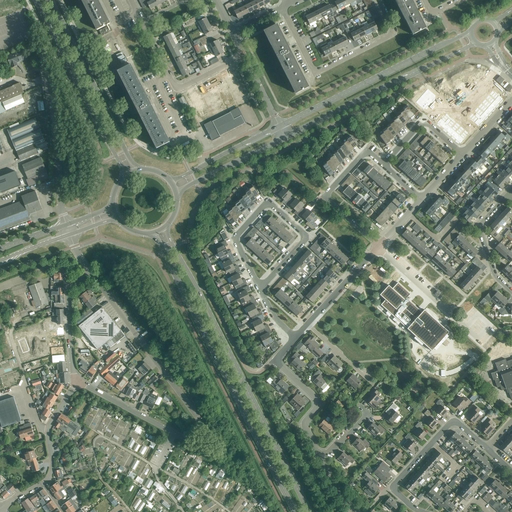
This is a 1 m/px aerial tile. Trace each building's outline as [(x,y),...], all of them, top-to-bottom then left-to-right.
[(82,0),(98,30),(109,24),(96,0),(82,0)] [(143,9),(148,6),(147,3),(145,0),(140,0),(139,1),(143,9)] [(147,3),(148,6),(150,10),(156,7),(152,0),(148,0),(150,2),(147,3)] [(256,0),(250,3),(254,10),(259,8),(256,0)] [(332,4),(336,11),(344,6),(341,0),(338,0),(335,2),(335,3),(332,4)] [(396,0),(414,34),(425,29),(410,0),(396,0)] [(250,3),(245,6),(249,13),(254,10),(250,3)] [(337,14),(336,11),(332,4),(330,6),(329,5),(323,8),(327,15),(329,18),(337,14)] [(245,6),(240,8),(243,16),(249,13),(245,6)] [(243,16),(240,8),(234,11),(238,18),(243,16)] [(323,8),(318,11),(321,18),(327,15),(323,8)] [(318,11),(312,14),(316,21),(321,18),(318,11)] [(312,14),(306,17),(310,24),(311,26),(317,23),(316,21),(312,14)] [(198,27),(199,29),(209,24),(206,18),(199,22),(200,26),(198,27)] [(374,22),(368,25),(372,33),(378,30),(377,28),(376,25),(374,22)] [(209,24),(199,29),(201,32),(203,31),(205,35),(213,31),(209,24)] [(99,31),(102,36),(112,31),(109,25),(99,31)] [(285,43),(276,25),(265,31),(297,93),(308,88),(287,47),(289,46),(287,42),(285,43)] [(368,25),(362,28),(366,36),(372,33),(368,25)] [(315,35),(321,32),(320,30),(318,26),(317,26),(316,30),(316,31),(314,32),(313,31),(309,33),(311,37),(315,35)] [(362,28),(357,31),(360,38),(366,36),(362,28)] [(164,37),(166,43),(173,39),(171,34),(173,32),(172,29),(163,34),(164,37)] [(360,38),(357,31),(356,29),(347,33),(350,41),(353,40),(354,42),(360,38)] [(345,37),(339,40),(343,47),(349,44),(345,37)] [(166,43),(169,48),(176,45),(173,39),(166,43)] [(339,40),(333,43),(337,50),(343,47),(339,40)] [(210,49),(211,52),(221,47),(218,41),(210,45),(212,48),(210,49)] [(169,48),(172,54),(179,50),(182,48),(180,43),(176,45),(169,48)] [(333,43),(328,46),(331,53),(337,50),(333,43)] [(331,53),(328,46),(322,48),(325,56),(331,53)] [(221,47),(211,52),(212,54),(214,53),(216,57),(224,53),(221,47)] [(172,54),(175,59),(182,56),(179,50),(172,54)] [(17,63),(25,60),(21,51),(7,56),(10,65),(11,65),(12,68),(18,65),(17,63)] [(175,59),(178,65),(184,62),(188,60),(185,54),(182,56),(175,59)] [(198,66),(199,68),(196,70),(197,73),(203,70),(199,61),(193,64),(194,67),(198,66)] [(178,65),(180,70),(187,67),(184,62),(178,65)] [(146,98),(144,94),(129,65),(119,71),(136,104),(137,103),(139,106),(137,107),(158,148),(169,142),(149,103),(148,101),(150,100),(148,96),(148,97),(146,98)] [(187,67),(180,70),(183,76),(190,73),(187,67)] [(0,102),(24,92),(20,83),(12,86),(13,86),(0,91),(0,102)] [(427,89),(415,102),(424,110),(427,105),(429,107),(433,102),(432,101),(436,96),(427,89)] [(21,94),(0,102),(0,112),(25,102),(22,95),(21,94)] [(476,113),(474,115),(478,119),(474,123),(478,127),(503,99),(499,96),(480,116),(476,113)] [(202,103),(195,106),(198,113),(205,110),(202,103)] [(404,109),(405,110),(410,118),(414,115),(407,105),(403,108),(403,109),(404,109)] [(24,119),(32,117),(29,108),(22,110),(24,119)] [(205,110),(198,113),(200,117),(209,112),(207,108),(205,110)] [(238,108),(204,125),(208,134),(212,142),(220,137),(245,124),(237,108),(238,108)] [(411,119),(410,118),(405,110),(404,109),(403,109),(399,112),(400,113),(407,122),(411,119)] [(13,113),(16,123),(24,120),(21,111),(13,113)] [(209,112),(200,117),(202,121),(205,119),(211,116),(209,112)] [(399,116),(397,117),(398,118),(403,126),(407,123),(407,122),(400,113),(398,115),(399,116)] [(507,129),(511,124),(511,123),(511,115),(506,122),(508,124),(505,127),(503,125),(502,127),(505,130),(507,128),(507,129)] [(394,121),(394,122),(400,130),(404,127),(403,126),(398,118),(397,117),(396,116),(394,118),(395,120),(394,121)] [(441,119),(437,123),(460,144),(464,140),(447,125),(451,120),(448,118),(445,122),(441,119)] [(16,152),(18,156),(20,161),(48,149),(44,140),(30,146),(30,145),(44,139),(35,119),(7,130),(16,150),(16,151),(16,152)] [(390,125),(391,125),(397,133),(401,130),(400,130),(394,122),(390,125)] [(387,129),(388,129),(393,137),(397,134),(397,133),(391,125),(387,129)] [(383,132),(384,133),(390,141),(394,138),(393,137),(388,129),(383,132)] [(498,134),(496,136),(502,142),(504,140),(507,142),(510,138),(505,133),(503,135),(497,130),(496,132),(498,134)] [(390,141),(384,133),(380,136),(384,142),(386,145),(390,142),(390,141)] [(420,143),(425,147),(430,141),(422,133),(418,136),(423,140),(421,143),(420,143)] [(346,138),(348,141),(354,148),(358,145),(350,135),(346,138)] [(492,136),(490,138),(501,148),(503,146),(500,144),(502,142),(496,136),(494,137),(492,136)] [(491,141),(489,143),(496,149),(498,147),(500,149),(501,148),(490,138),(489,140),(491,141)] [(348,141),(344,144),(350,152),(354,149),(354,148),(348,141)] [(425,147),(429,151),(435,145),(430,141),(425,147)] [(339,145),(341,148),(346,156),(351,153),(350,152),(344,144),(343,143),(339,145)] [(485,143),(484,145),(495,155),(496,154),(494,151),(496,149),(489,143),(487,145),(485,143)] [(431,153),(434,156),(440,149),(435,145),(429,151),(427,154),(429,155),(431,153)] [(484,149),(482,150),(489,157),(491,155),(493,157),(495,155),(484,145),(482,147),(484,149)] [(337,151),(338,152),(343,160),(347,157),(346,156),(341,148),(337,151)] [(407,149),(406,151),(410,154),(413,157),(415,155),(407,149)] [(434,156),(438,159),(444,153),(440,149),(434,156)] [(477,153),(480,155),(486,161),(488,163),(489,161),(487,159),(489,157),(482,150),(481,152),(479,150),(477,153)] [(334,155),(334,156),(339,164),(344,160),(343,160),(338,152),(334,155)] [(444,153),(438,159),(443,164),(449,157),(444,153)] [(480,155),(477,158),(483,164),(486,161),(480,155)] [(330,159),(330,160),(336,168),(340,165),(339,164),(334,156),(330,159)] [(31,161),(22,165),(28,179),(26,180),(29,186),(49,178),(47,172),(41,158),(36,159),(31,161)] [(471,162),(469,164),(476,170),(478,168),(481,170),(482,169),(480,167),(474,161),(471,158),(469,161),(471,162)] [(477,158),(474,161),(480,167),(483,164),(477,158)] [(327,162),(327,163),(333,171),(337,168),(336,168),(330,160),(327,162)] [(362,171),(361,172),(366,177),(367,175),(373,168),(365,160),(362,163),(366,167),(364,169),(363,171),(362,171)] [(398,167),(403,171),(411,162),(409,160),(407,163),(404,160),(404,161),(402,163),(398,167)] [(502,162),(505,164),(511,170),(511,164),(510,162),(508,165),(504,161),(503,161),(502,162)] [(403,171),(407,175),(413,169),(411,166),(413,164),(411,162),(403,171)] [(333,171),(327,163),(323,166),(329,175),(333,172),(333,171)] [(466,164),(464,166),(475,176),(477,175),(474,172),(476,170),(469,164),(468,166),(466,164)] [(505,168),(503,170),(510,176),(511,174),(511,170),(505,164),(503,166),(505,168)] [(464,170),(463,172),(469,178),(471,176),(474,178),(475,176),(464,166),(462,168),(464,170)] [(367,175),(372,179),(378,172),(373,168),(367,175)] [(496,170),(498,172),(509,182),(511,180),(509,178),(510,176),(503,170),(501,172),(497,168),(496,170)] [(407,175),(412,179),(418,173),(413,169),(407,175)] [(412,179),(416,183),(422,177),(420,175),(422,172),(420,170),(418,173),(412,179)] [(20,186),(15,172),(6,176),(11,190),(20,186)] [(358,176),(358,175),(354,172),(352,174),(356,177),(361,182),(363,180),(358,176)] [(374,185),(376,183),(382,176),(378,172),(372,179),(374,181),(372,183),(374,185)] [(459,172),(457,174),(468,184),(470,182),(467,180),(469,178),(463,172),(461,173),(459,172)] [(498,175),(496,177),(504,184),(505,182),(507,184),(509,182),(498,172),(496,173),(498,175)] [(457,177),(456,179),(463,185),(464,183),(467,185),(468,184),(457,174),(456,176),(457,177)] [(351,175),(349,177),(353,181),(354,181),(357,183),(358,182),(351,175)] [(11,190),(6,176),(0,177),(0,188),(2,193),(11,190)] [(376,183),(381,187),(387,180),(382,176),(376,183)] [(490,178),(488,180),(496,188),(498,186),(502,189),(504,187),(502,186),(504,184),(496,177),(495,180),(492,178),(491,176),(490,178)] [(422,177),(416,183),(421,187),(427,181),(422,177)] [(452,179),(450,181),(462,191),(463,189),(461,187),(463,185),(456,179),(454,181),(452,179)] [(387,180),(381,187),(385,191),(391,184),(387,180)] [(451,185),(449,187),(456,193),(458,190),(460,193),(462,191),(450,181),(449,183),(451,185)] [(488,188),(486,190),(492,196),(494,194),(496,196),(498,194),(487,184),(485,186),(488,188)] [(249,189),(250,190),(256,198),(260,195),(256,190),(258,189),(255,185),(249,189)] [(343,192),(347,197),(354,190),(349,186),(347,188),(346,190),(343,192)] [(456,193),(449,187),(447,188),(446,187),(444,189),(455,199),(456,197),(454,195),(456,193)] [(280,196),(282,198),(288,191),(284,188),(283,190),(280,188),(274,194),(278,198),(280,196)] [(246,193),(246,194),(252,202),(256,199),(256,198),(250,190),(246,193)] [(347,197),(352,201),(358,194),(354,190),(347,197)] [(481,190),(480,191),(491,201),(493,199),(491,198),(492,196),(486,190),(484,192),(481,190)] [(29,215),(42,210),(35,191),(21,196),(23,201),(0,209),(0,230),(30,219),(29,215)] [(282,202),(286,205),(292,199),(290,197),(292,195),(288,191),(282,198),(284,200),(282,202)] [(481,195),(479,197),(486,203),(487,202),(489,203),(491,201),(480,191),(478,193),(481,195)] [(242,197),(243,198),(249,206),(253,203),(252,202),(246,194),(242,197)] [(352,201),(356,205),(363,198),(358,194),(352,201)] [(400,194),(396,198),(402,204),(406,199),(400,194)] [(436,199),(435,200),(441,206),(443,204),(445,207),(447,205),(449,202),(443,196),(440,199),(436,195),(434,197),(436,199)] [(475,197),(473,199),(484,209),(486,207),(484,205),(486,203),(479,197),(477,199),(475,197)] [(239,201),(240,202),(245,209),(249,206),(243,198),(239,201)] [(356,205),(361,209),(367,202),(363,198),(356,205)] [(396,198),(392,203),(398,209),(402,204),(396,198)] [(292,207),(294,209),(300,202),(296,199),(295,201),(292,199),(286,205),(290,209),(292,207)] [(474,203),(472,205),(479,211),(481,209),(482,211),(484,209),(473,199),(472,201),(474,203)] [(431,200),(429,202),(440,212),(441,211),(439,209),(441,206),(435,200),(433,202),(431,200)] [(236,205),(242,213),(246,210),(245,209),(240,202),(236,205)] [(294,213),(298,216),(304,209),(302,207),(304,206),(300,202),(294,209),(296,211),(294,213)] [(367,202),(361,209),(365,213),(372,206),(367,202)] [(429,206),(427,208),(434,214),(436,212),(438,214),(440,212),(429,202),(427,204),(429,206)] [(392,203),(388,207),(394,213),(398,209),(392,203)] [(236,205),(232,208),(232,209),(238,217),(242,214),(242,213),(236,205)] [(468,205),(466,206),(477,216),(479,214),(477,213),(479,211),(472,205),(470,207),(468,205)] [(467,210),(465,212),(472,218),(474,217),(476,218),(477,216),(466,206),(465,208),(467,210)] [(227,211),(228,212),(235,221),(239,218),(238,217),(232,209),(232,208),(232,207),(227,211)] [(388,207),(384,212),(390,217),(394,213),(388,207)] [(434,214),(427,208),(425,210),(424,208),(422,210),(435,222),(436,220),(432,216),(434,214)] [(511,211),(508,208),(503,212),(509,218),(511,214),(511,211)] [(304,218),(306,220),(312,213),(308,209),(306,211),(304,209),(298,216),(302,220),(304,218)] [(235,221),(228,212),(224,215),(231,224),(236,221),(235,221)] [(384,212),(380,216),(384,220),(386,222),(390,217),(384,212)] [(472,218),(465,212),(463,214),(461,212),(460,214),(471,224),(472,222),(470,220),(472,218)] [(503,212),(499,217),(505,222),(509,218),(503,212)] [(306,223),(310,227),(312,229),(318,226),(314,223),(318,218),(312,213),(306,220),(308,221),(306,223)] [(384,220),(380,216),(376,220),(382,226),(386,222),(384,220)] [(265,223),(270,227),(276,221),(271,217),(269,219),(267,221),(265,223)] [(499,217),(495,222),(501,227),(502,228),(504,226),(502,225),(505,222),(499,217)] [(270,227),(274,231),(280,225),(276,221),(270,227)] [(490,226),(494,230),(496,232),(501,227),(495,222),(490,226)] [(274,231),(279,235),(285,229),(280,225),(274,231)] [(279,235),(283,239),(289,233),(285,229),(279,235)] [(402,235),(407,239),(412,234),(407,230),(402,235)] [(288,243),(290,245),(295,240),(293,238),(294,237),(289,233),(283,239),(288,243)] [(407,239),(411,244),(416,238),(412,234),(407,239)] [(457,247),(459,245),(465,239),(460,235),(455,240),(457,243),(455,245),(457,247)] [(411,244),(416,248),(421,242),(419,241),(421,239),(418,236),(416,238),(411,244)] [(246,245),(250,249),(256,242),(251,238),(250,240),(248,242),(246,245)] [(322,247),(325,249),(331,243),(326,239),(324,241),(322,243),(320,246),(316,242),(314,244),(318,248),(319,247),(320,249),(322,247)] [(459,245),(464,249),(469,243),(465,239),(459,245)] [(421,242),(416,248),(420,252),(425,246),(427,244),(423,240),(421,242)] [(216,249),(218,254),(226,249),(225,247),(228,245),(225,241),(215,246),(217,248),(216,249)] [(250,249),(255,253),(260,246),(256,242),(250,249)] [(325,249),(329,253),(335,247),(331,243),(325,249)] [(464,249),(469,253),(474,247),(469,243),(464,249)] [(495,249),(500,253),(505,247),(500,243),(495,249)] [(255,253),(259,257),(265,250),(260,246),(255,253)] [(420,252),(425,256),(430,250),(425,246),(420,252)] [(329,253),(334,258),(340,251),(335,247),(329,253)] [(474,247),(469,253),(473,257),(479,252),(474,247)] [(500,253),(504,257),(510,251),(505,247),(500,253)] [(430,250),(425,256),(429,260),(436,253),(431,248),(430,250)] [(223,257),(224,259),(233,255),(230,250),(228,252),(226,249),(218,254),(220,258),(223,257)] [(259,257),(264,261),(270,254),(265,250),(259,257)] [(309,250),(305,254),(311,260),(315,256),(309,250)] [(334,258),(338,262),(344,255),(340,251),(334,258)] [(270,254),(264,261),(268,265),(274,259),(270,254)] [(305,254),(300,259),(307,265),(309,262),(311,264),(313,262),(311,260),(305,254)] [(432,260),(437,265),(442,259),(437,254),(432,260)] [(222,264),(225,268),(233,264),(232,261),(234,260),(233,258),(234,258),(233,255),(224,259),(226,262),(222,264)] [(344,255),(338,262),(343,266),(349,259),(344,255)] [(300,259),(296,263),(303,269),(307,265),(300,259)] [(437,265),(441,269),(447,263),(442,259),(437,265)] [(296,263),(292,268),(299,274),(301,271),(303,273),(305,271),(303,269),(296,263)] [(441,269),(446,273),(451,267),(447,263),(441,269)] [(229,272),(231,274),(240,269),(239,267),(238,267),(237,265),(234,267),(233,264),(225,268),(227,273),(229,272)] [(471,270),(473,272),(479,277),(483,272),(487,267),(484,265),(480,270),(478,268),(476,266),(475,265),(471,270)] [(502,271),(507,276),(511,270),(511,266),(510,268),(507,266),(502,271)] [(451,267),(446,273),(451,277),(456,272),(451,267)] [(292,268),(288,272),(295,278),(297,280),(300,278),(297,275),(299,274),(292,268)] [(231,278),(233,282),(241,278),(240,275),(242,274),(240,269),(231,274),(232,277),(231,278)] [(330,270),(326,274),(333,280),(337,276),(330,270)] [(295,278),(288,272),(284,276),(291,283),(295,278)] [(473,272),(469,276),(474,282),(479,277),(473,272)] [(324,276),(322,279),(329,285),(333,280),(326,274),(325,273),(323,275),(324,276)] [(469,276),(464,281),(470,286),(474,282),(469,276)] [(241,278),(233,282),(235,287),(236,287),(237,289),(247,284),(245,279),(242,280),(241,278)] [(322,279),(318,283),(325,289),(329,285),(322,279)] [(470,286),(464,281),(460,286),(466,291),(470,286)] [(48,292),(45,293),(41,282),(29,286),(36,307),(48,303),(48,302),(51,301),(48,292)] [(318,283),(314,288),(320,294),(325,289),(318,283)] [(384,290),(380,295),(385,300),(381,305),(405,327),(432,351),(449,332),(436,320),(424,310),(422,312),(407,298),(409,296),(410,294),(404,289),(398,283),(392,289),(389,285),(384,290)] [(238,294),(240,299),(248,295),(247,292),(250,291),(249,289),(250,288),(248,286),(237,291),(238,294)] [(314,288),(310,292),(317,298),(320,294),(314,288)] [(275,296),(279,300),(285,293),(281,289),(279,291),(277,293),(275,296)] [(94,302),(97,300),(93,296),(92,298),(90,295),(89,296),(86,292),(80,297),(90,310),(96,305),(94,302)] [(317,298),(310,292),(306,297),(312,302),(317,298)] [(488,294),(484,299),(489,303),(492,300),(496,304),(502,297),(497,292),(492,298),(488,294)] [(279,300),(284,304),(290,297),(285,293),(279,300)] [(63,295),(55,295),(55,300),(58,300),(58,303),(54,303),(54,308),(63,308),(63,295)] [(244,306),(246,305),(255,300),(254,297),(253,298),(252,296),(249,297),(248,295),(240,299),(242,303),(243,303),(244,306)] [(284,304),(288,308),(294,301),(290,297),(284,304)] [(498,311),(501,314),(505,309),(502,307),(507,302),(502,297),(496,304),(501,309),(500,310),(500,309),(498,311)] [(246,308),(248,313),(256,309),(255,306),(258,305),(255,300),(246,305),(247,307),(246,308)] [(288,308),(293,312),(299,305),(294,301),(288,308)] [(299,305),(293,312),(297,316),(304,309),(299,305)] [(102,307),(79,326),(97,350),(102,347),(105,352),(125,336),(121,331),(120,329),(117,325),(102,307)] [(505,309),(501,314),(503,316),(504,315),(511,314),(511,315),(511,307),(511,310),(508,310),(506,308),(505,309)] [(253,316),(254,319),(263,314),(260,310),(258,311),(256,309),(248,313),(251,317),(253,316)] [(252,323),(255,327),(263,323),(262,321),(264,320),(263,318),(264,317),(263,314),(254,319),(255,321),(252,323)] [(57,320),(57,324),(56,325),(56,327),(58,327),(59,333),(57,333),(57,336),(65,335),(64,315),(57,316),(57,319),(55,319),(55,321),(57,320)] [(259,331),(261,333),(270,329),(268,326),(267,325),(264,326),(263,323),(255,327),(257,332),(259,331)] [(261,337),(263,341),(271,337),(270,334),(272,333),(270,329),(261,333),(262,336),(261,337)] [(323,354),(318,350),(316,348),(318,345),(313,341),(315,339),(312,336),(311,338),(310,338),(306,343),(309,346),(308,347),(313,351),(312,352),(319,359),(323,354)] [(271,337),(263,341),(265,346),(266,346),(267,349),(271,347),(272,350),(279,346),(275,338),(272,340),(271,337)] [(291,364),(299,371),(305,365),(296,357),(299,355),(296,353),(291,359),(293,361),(291,364)] [(324,362),(330,356),(327,354),(321,360),(324,362)] [(329,359),(327,361),(337,371),(338,372),(340,373),(341,372),(342,370),(341,368),(340,367),(342,365),(339,362),(337,360),(338,360),(334,356),(330,360),(329,359)] [(506,359),(496,362),(498,371),(492,372),(493,378),(496,380),(497,387),(501,386),(502,390),(506,389),(510,393),(511,399),(511,398),(511,359),(508,360),(506,359)] [(79,369),(86,374),(91,368),(91,367),(82,360),(78,365),(81,367),(79,369)] [(112,360),(107,365),(99,372),(103,376),(111,369),(114,366),(114,365),(114,364),(114,363),(114,362),(112,360)] [(59,364),(56,364),(57,370),(60,370),(60,373),(59,373),(59,374),(58,374),(58,379),(59,379),(59,383),(64,386),(65,383),(69,383),(68,372),(66,372),(66,362),(59,363),(59,364)] [(91,368),(86,374),(91,377),(96,371),(95,370),(98,367),(96,365),(98,363),(97,362),(92,366),(91,367),(91,368)] [(138,369),(141,372),(148,366),(145,362),(138,369)] [(148,366),(141,372),(144,375),(151,369),(148,366)] [(320,388),(321,387),(323,390),(327,385),(324,383),(326,381),(321,376),(322,374),(318,371),(314,376),(317,378),(313,382),(320,388)] [(105,378),(113,385),(118,379),(119,380),(122,377),(117,373),(115,376),(110,372),(105,378)] [(58,379),(58,374),(56,374),(57,382),(56,385),(55,384),(52,383),(49,382),(46,387),(54,391),(53,393),(58,396),(64,386),(59,383),(59,379),(58,379)] [(347,381),(356,389),(362,383),(353,375),(347,381)] [(147,383),(149,384),(151,387),(158,380),(156,378),(154,376),(147,383)] [(115,387),(121,391),(128,382),(123,377),(115,387)] [(279,389),(283,393),(289,387),(281,379),(278,382),(275,380),(271,384),(278,391),(279,389)] [(125,389),(123,392),(127,394),(126,395),(132,398),(134,394),(136,395),(137,392),(138,392),(140,390),(141,389),(140,386),(139,387),(137,387),(136,387),(132,385),(131,386),(128,384),(126,389),(125,389)] [(375,402),(380,397),(376,394),(378,392),(374,388),(369,394),(371,396),(367,401),(369,403),(368,404),(374,409),(378,405),(375,402)] [(146,398),(146,397),(150,394),(144,391),(143,393),(142,393),(143,391),(140,390),(138,392),(137,392),(136,395),(134,394),(132,398),(142,403),(145,397),(146,398)] [(47,391),(45,395),(49,398),(55,402),(57,397),(47,391)] [(476,392),(471,398),(474,401),(480,395),(476,392)] [(150,394),(146,397),(143,404),(152,408),(154,404),(155,404),(156,400),(155,400),(157,396),(151,393),(150,394)] [(290,402),(298,410),(305,403),(301,400),(302,399),(297,394),(290,402)] [(43,402),(41,406),(48,410),(50,407),(52,408),(55,402),(49,398),(45,395),(44,395),(42,398),(44,400),(44,399),(46,400),(44,403),(43,402)] [(170,406),(174,402),(166,395),(163,399),(170,406)] [(1,428),(21,421),(14,397),(0,401),(0,432),(2,432),(1,428)] [(466,408),(470,402),(465,398),(463,400),(459,397),(453,404),(459,410),(463,405),(466,408)] [(335,404),(341,409),(344,406),(338,400),(335,404)] [(443,416),(447,411),(442,407),(444,404),(440,400),(436,404),(439,407),(435,411),(443,418),(445,417),(443,416)] [(389,413),(385,417),(387,419),(386,420),(390,424),(391,423),(395,419),(399,415),(394,411),(397,407),(393,404),(386,411),(389,413)] [(47,418),(51,412),(50,411),(48,410),(40,405),(38,408),(43,411),(42,414),(40,416),(42,419),(45,421),(47,418)] [(471,420),(475,424),(481,417),(478,414),(480,411),(475,406),(470,412),(472,414),(468,418),(471,421),(471,420)] [(433,427),(437,423),(432,418),(434,416),(428,410),(424,414),(429,418),(425,422),(433,430),(434,428),(433,427)] [(66,428),(66,429),(68,426),(67,426),(70,421),(61,414),(56,421),(57,422),(54,426),(57,428),(60,424),(62,426),(60,429),(63,432),(66,428)] [(319,426),(328,434),(334,427),(325,419),(319,426)] [(486,426),(482,430),(488,436),(494,429),(491,426),(493,423),(488,419),(483,424),(486,426)] [(68,426),(66,429),(65,431),(69,433),(72,435),(74,436),(75,436),(76,434),(76,432),(74,431),(75,431),(78,426),(70,421),(67,426),(68,426)] [(21,439),(25,437),(26,440),(31,438),(30,436),(34,435),(30,423),(24,425),(24,426),(19,428),(20,431),(18,432),(21,439)] [(386,431),(384,429),(379,425),(377,427),(373,423),(367,429),(371,432),(372,431),(376,436),(379,432),(382,434),(384,432),(385,432),(386,431)] [(423,438),(427,434),(422,429),(424,427),(419,423),(415,427),(418,429),(414,433),(422,441),(424,439),(423,438)] [(137,426),(135,431),(141,434),(143,428),(137,426)] [(452,440),(455,443),(460,437),(456,432),(447,442),(449,443),(452,440)] [(407,451),(409,449),(412,452),(413,451),(412,450),(416,445),(411,441),(413,439),(408,434),(405,438),(408,441),(404,445),(403,447),(407,451)] [(63,435),(57,442),(59,445),(66,437),(63,435)] [(455,448),(456,450),(465,441),(466,439),(464,437),(463,439),(460,437),(455,443),(457,445),(455,448)] [(129,446),(133,448),(137,441),(133,438),(129,446)] [(367,449),(371,445),(365,439),(363,442),(358,438),(352,444),(361,451),(365,447),(367,449)] [(461,448),(464,451),(469,445),(465,441),(456,450),(458,451),(461,448)] [(510,449),(504,443),(500,448),(509,456),(511,454),(507,451),(510,449)] [(143,445),(140,452),(145,455),(149,447),(143,445)] [(469,445),(464,451),(466,453),(463,456),(465,458),(475,447),(473,445),(471,447),(469,445)] [(393,452),(394,453),(389,458),(395,464),(397,461),(402,455),(397,450),(396,449),(395,449),(394,449),(393,450),(393,451),(393,452)] [(435,453),(433,455),(439,461),(442,458),(446,462),(448,461),(436,449),(434,452),(435,453)] [(30,461),(33,470),(33,472),(39,470),(35,458),(36,458),(33,451),(24,453),(26,461),(27,461),(28,462),(30,461)] [(472,459),(475,461),(480,455),(476,451),(468,460),(469,462),(472,459)] [(353,464),(356,460),(350,454),(348,457),(343,452),(338,459),(341,462),(342,461),(347,465),(350,461),(353,464)] [(429,456),(427,459),(438,469),(440,467),(436,464),(439,461),(433,455),(431,458),(429,456)] [(475,467),(476,469),(487,457),(484,456),(483,457),(480,455),(475,461),(478,464),(475,467)] [(193,467),(190,466),(186,476),(189,477),(191,473),(195,474),(197,468),(200,469),(204,460),(197,457),(193,467)] [(481,467),(484,469),(489,463),(487,461),(489,459),(487,457),(476,469),(478,470),(481,467)] [(137,459),(132,468),(136,470),(141,461),(137,459)] [(427,462),(425,464),(431,470),(433,467),(437,470),(438,469),(427,459),(426,461),(427,462)] [(489,463),(484,469),(487,472),(484,475),(486,477),(482,480),(485,482),(489,477),(487,475),(489,474),(489,473),(496,466),(493,464),(492,465),(489,463)] [(374,473),(384,481),(385,482),(391,476),(386,472),(388,469),(382,464),(374,473)] [(419,468),(421,469),(429,476),(430,477),(432,478),(433,477),(428,473),(431,470),(425,464),(423,467),(421,465),(419,468)] [(61,469),(59,470),(54,471),(56,478),(63,476),(61,469)] [(220,469),(217,477),(223,479),(226,472),(220,469)] [(421,469),(417,473),(425,481),(429,476),(421,469)] [(130,470),(127,476),(134,480),(137,474),(130,470)] [(379,489),(375,485),(377,482),(378,483),(367,472),(362,477),(369,483),(365,487),(373,495),(379,489)] [(413,474),(411,476),(421,485),(425,481),(417,473),(415,476),(413,474)] [(474,478),(471,481),(478,486),(480,484),(481,486),(483,483),(472,473),(470,475),(474,478)] [(411,480),(409,482),(415,488),(417,485),(421,488),(422,486),(421,485),(411,476),(409,478),(411,480)] [(49,488),(54,494),(63,488),(67,485),(72,481),(70,478),(62,484),(63,485),(61,487),(57,482),(49,488)] [(462,481),(464,482),(475,492),(477,490),(475,489),(478,486),(471,481),(469,484),(464,480),(462,481)] [(495,490),(500,485),(501,483),(500,482),(498,483),(495,481),(488,488),(493,492),(495,490)] [(162,493),(165,489),(156,482),(154,484),(158,487),(156,489),(162,493)] [(415,488),(409,482),(405,487),(414,495),(416,494),(412,491),(415,488)] [(466,487),(463,490),(469,496),(472,493),(473,495),(475,492),(464,482),(463,484),(466,487)] [(63,488),(54,494),(58,501),(66,495),(63,490),(68,487),(67,485),(63,488)] [(495,490),(500,494),(504,489),(506,487),(504,486),(503,488),(500,485),(495,490)] [(5,499),(10,494),(5,489),(7,488),(5,486),(0,490),(0,496),(2,499),(4,498),(5,499)] [(428,497),(431,499),(436,493),(439,490),(436,487),(435,486),(425,497),(427,499),(428,497)] [(37,494),(41,499),(47,495),(43,489),(37,494)] [(189,495),(195,498),(198,492),(192,489),(189,495)] [(504,499),(506,497),(511,492),(509,490),(507,492),(504,489),(500,494),(504,499)] [(431,499),(435,503),(441,497),(438,495),(441,491),(439,490),(436,493),(431,499)] [(459,495),(464,499),(467,501),(469,499),(467,498),(469,496),(463,490),(461,493),(457,490),(456,492),(459,495)] [(33,496),(30,499),(34,506),(37,504),(38,505),(41,503),(40,502),(39,501),(35,495),(33,496)] [(435,503),(440,507),(448,498),(446,496),(443,500),(441,497),(435,503)] [(444,507),(446,509),(451,504),(448,501),(451,498),(450,496),(448,498),(440,507),(442,509),(444,507)] [(134,507),(142,511),(147,503),(138,498),(134,507)] [(384,504),(393,511),(399,506),(390,498),(384,504)] [(25,511),(33,511),(36,510),(28,499),(21,503),(25,509),(26,511),(25,511)] [(72,501),(71,499),(62,506),(66,511),(74,511),(79,509),(74,503),(76,502),(74,500),(72,501)] [(258,502),(264,511),(269,509),(263,499),(258,502)] [(168,509),(171,505),(165,500),(162,504),(168,509)] [(45,506),(49,511),(50,511),(56,508),(51,501),(45,506)] [(451,504),(446,509),(448,511),(451,511),(459,504),(457,503),(454,506),(451,504)]
